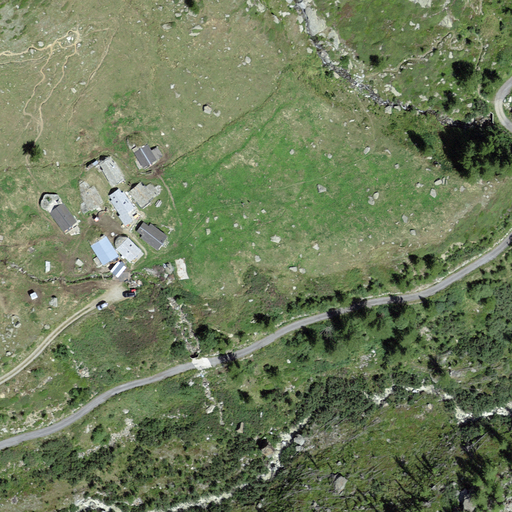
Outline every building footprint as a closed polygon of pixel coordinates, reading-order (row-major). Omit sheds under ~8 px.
[(159,147),(154,151),(149,144),(136,153),(147,169),(166,156),(159,147)] [(116,186),(127,178),(112,157),(101,165),(116,186)] [(143,181),(132,192),(147,208),(163,191),(153,181),(149,186),(143,181)] [(108,201),(95,186),(84,195),(97,210),(108,201)] [(121,187),(110,195),(127,216),(138,208),(121,187)] [(53,213),(69,232),(81,222),(66,203),(53,213)] [(142,239),(160,251),(171,235),(152,223),(151,225),(146,222),(139,233),(144,236),(142,239)] [(108,235),(94,244),(108,264),(122,254),(108,235)] [(129,237),(119,247),(133,261),(143,250),(129,237)]
